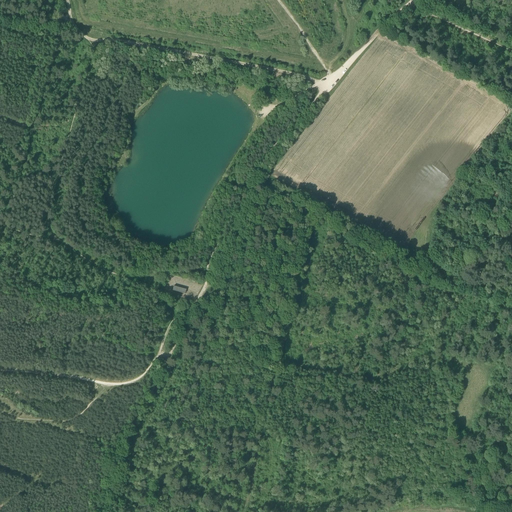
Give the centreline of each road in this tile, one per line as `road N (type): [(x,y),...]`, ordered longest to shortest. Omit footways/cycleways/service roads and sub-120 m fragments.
road 1 (track): [(332,81),(252,174),(165,360)]
road 2 (track): [(244,511),(323,219)]
road 3 (track): [(92,41),(46,216),(85,258)]
road 4 (track): [(92,41),(319,82)]
road 5 (track): [(323,219),(424,275),(511,295)]
road 6 (unknown): [(33,130),(4,234),(85,258)]
road 7 (track): [(158,356),(144,375),(123,383),(0,371)]
road 8 (track): [(165,360),(118,451),(105,511)]
road 9 (track): [(377,511),(449,497),(496,511)]
